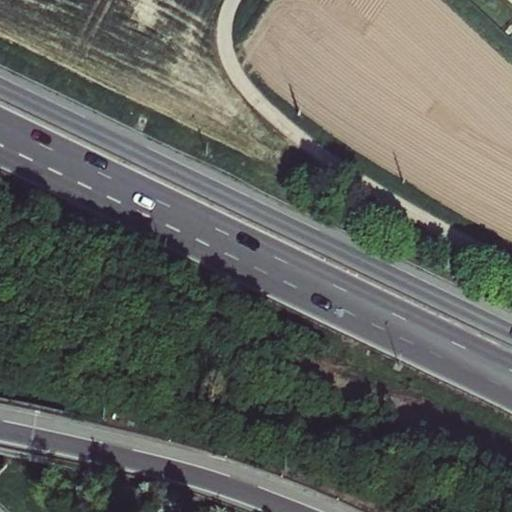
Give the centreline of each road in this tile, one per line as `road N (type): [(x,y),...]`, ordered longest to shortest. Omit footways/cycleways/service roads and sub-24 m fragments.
road 1 (motorway): [(511,335),(0,88)]
road 2 (trunk): [(485,368),(0,136)]
road 3 (track): [(511,273),(412,222),(270,116),(236,63),(236,0)]
road 4 (trunk): [(298,511),(180,471),(0,430)]
